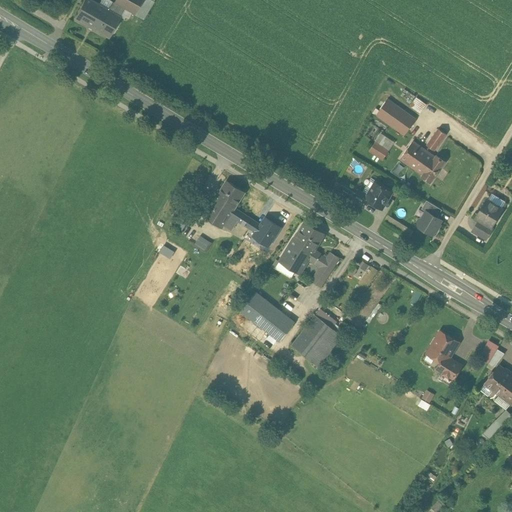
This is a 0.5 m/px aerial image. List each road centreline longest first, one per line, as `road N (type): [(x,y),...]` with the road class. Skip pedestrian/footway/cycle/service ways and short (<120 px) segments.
road 1 (primary): [(0,18),(425,271)]
road 2 (residential): [(511,128),(425,271)]
